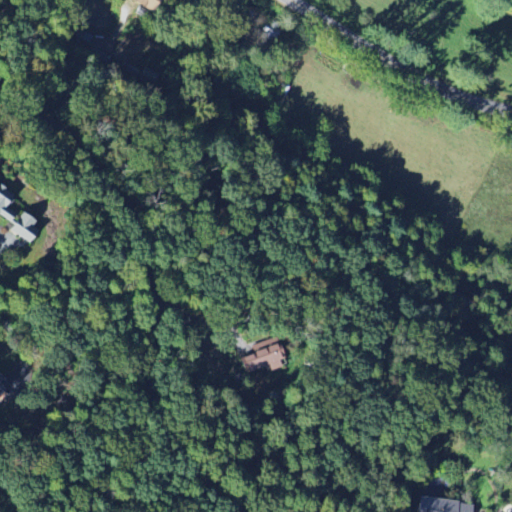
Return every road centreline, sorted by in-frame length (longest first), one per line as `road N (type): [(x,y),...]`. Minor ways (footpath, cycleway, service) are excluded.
road 1 (residential): [(238,511),(185,474),(140,412),(134,374),(162,335),(171,296),(161,261),(64,132),(28,111),(0,109)]
road 2 (residential): [(511,112),(446,91),(291,0)]
